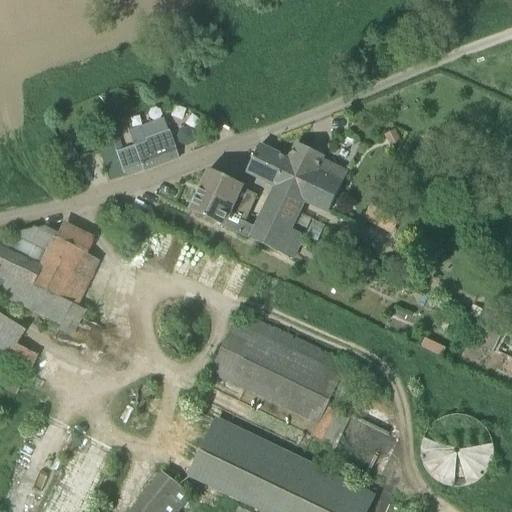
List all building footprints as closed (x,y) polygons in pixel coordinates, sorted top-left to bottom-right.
[(171,135),(118,155),(102,160),(110,182),(125,177),(143,170),(143,171),(179,158),(171,135)] [(303,200),(329,212),(342,186),(316,174),(325,156),(298,143),(290,161),(260,146),(246,173),(247,174),(276,188),(277,188),(278,188),(303,200)] [(208,172),(199,191),(233,207),(248,214),(256,197),(241,189),(242,186),(208,170),(208,172)] [(276,188),(260,220),(287,232),(303,200),(278,188),(277,188),(276,188)] [(303,239),(287,232),(260,220),(256,230),(243,224),(248,214),(233,207),(199,191),(190,210),(189,211),(293,260),(303,239)] [(363,218),(391,233),(404,207),(376,193),(363,218)] [(0,250),(0,272),(56,300),(56,299),(79,252),(55,240),(57,236),(44,229),(41,234),(32,229),(31,231),(13,235),(2,252),(0,250)] [(0,272),(0,297),(59,327),(70,305),(56,299),(56,300),(0,272)] [(317,425),(326,408),(341,376),(234,325),(210,374),(317,425)] [(368,511),(376,496),(218,420),(189,480),(255,511),(368,511)] [(494,448),(493,445),(491,442),(490,439),(488,436),(486,433),(484,431),(481,428),(479,426),(476,425),(473,423),(470,422),(466,421),(463,420),(460,420),(456,420),(453,420),(449,421),(446,422),(443,423),(440,425),(437,427),(435,429),(432,431),(430,434),(428,437),(426,439),(425,443),(424,446),(423,449),(422,452),(422,456),(422,459),(423,462),(423,466),(424,469),(426,472),(427,475),(429,478),(431,480),(434,483),(436,485),(439,487),(442,489),(445,490),(448,491),(452,492),(455,492),(459,492),(462,492),(465,492),(469,491),(472,490),(475,488),(478,487),(481,485),(483,483),(485,480),(488,477),(489,475),(491,472),(492,468),(493,465),(494,462),(494,459),(494,455),(494,452),(494,448)] [(182,511),(193,499),(162,474),(131,511),(182,511)]
